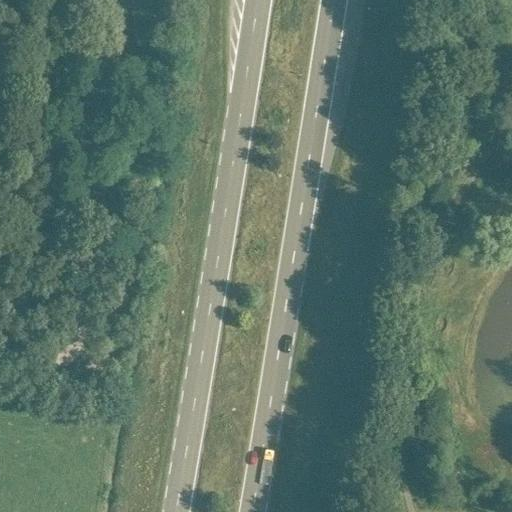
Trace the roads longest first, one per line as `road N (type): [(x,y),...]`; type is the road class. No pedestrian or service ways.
road 1 (secondary): [(255,511),(320,80)]
road 2 (secondary): [(235,141),(171,511)]
road 3 (trunk): [(256,0),(235,141)]
